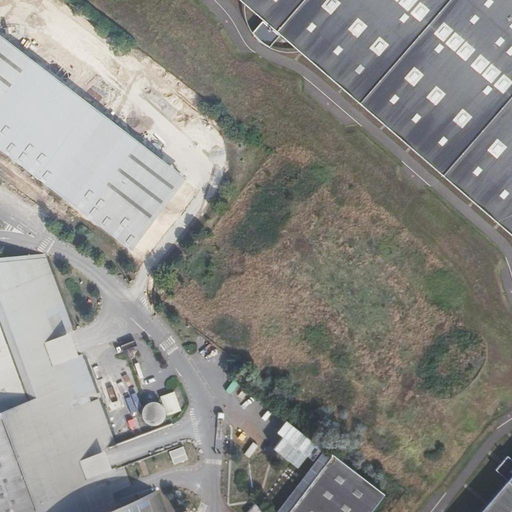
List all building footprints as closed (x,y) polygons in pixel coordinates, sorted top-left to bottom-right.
[(511,0),(238,0),(262,21),(252,33),(259,41),(263,44),(269,48),(279,36),(511,238),(511,0)] [(0,141),(137,245),(187,180),(0,36),(0,141)] [(31,265),(0,276),(0,511),(163,511),(156,491),(134,499),(133,495),(113,503),(110,493),(129,485),(98,400),(90,402),(89,397),(95,394),(44,255),(31,265)] [(101,395),(102,395),(117,441),(142,432),(137,417),(128,420),(124,408),(129,406),(119,377),(97,384),(101,395)] [(148,423),(181,412),(175,394),(142,406),(148,423)] [(369,511),(383,495),(332,455),(287,511),(369,511)] [(511,511),(511,459),(508,456),(496,470),(508,480),(480,511),(511,511)]
